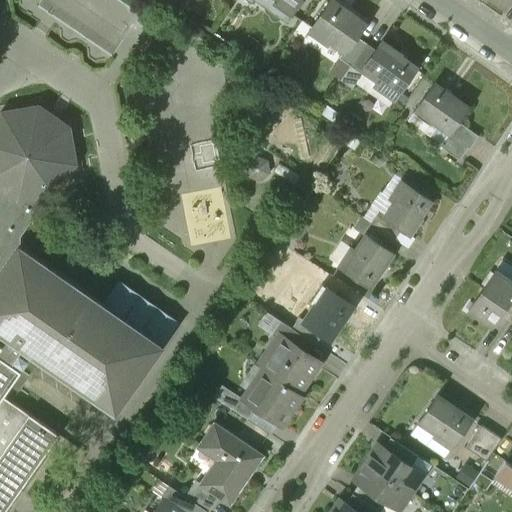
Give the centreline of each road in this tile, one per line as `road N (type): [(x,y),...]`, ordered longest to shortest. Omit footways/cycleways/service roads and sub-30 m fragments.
road 1 (residential): [(396,335),(279,511)]
road 2 (residential): [(511,164),(396,335)]
road 3 (residential): [(396,335),(511,415)]
